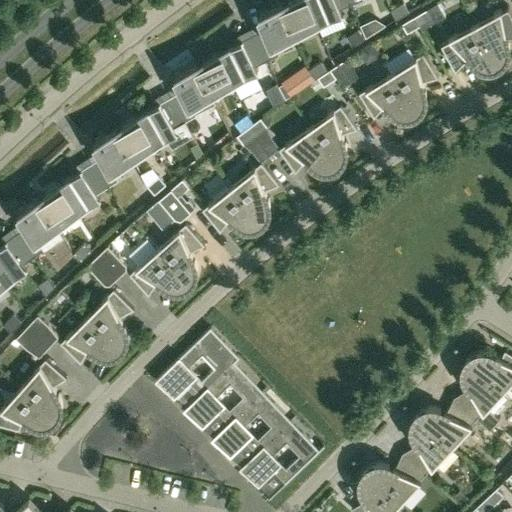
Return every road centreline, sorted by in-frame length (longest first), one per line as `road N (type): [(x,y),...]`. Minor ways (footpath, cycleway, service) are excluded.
road 1 (residential): [(30,475),(245,267),(339,192),(511,89)]
road 2 (residential): [(288,511),(478,304)]
road 3 (residential): [(0,148),(177,0)]
road 4 (residential): [(30,475),(184,511)]
road 5 (tertiary): [(0,95),(112,0)]
